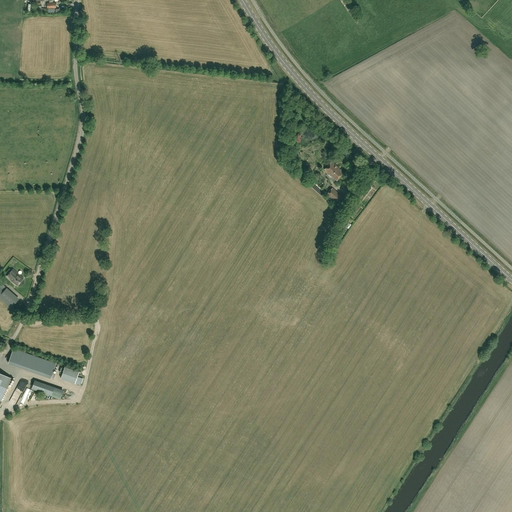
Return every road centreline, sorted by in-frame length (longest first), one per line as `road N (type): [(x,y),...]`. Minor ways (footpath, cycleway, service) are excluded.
road 1 (secondary): [(511,280),(316,99),(243,0)]
road 2 (unclassified): [(18,318),(79,140),(75,0)]
